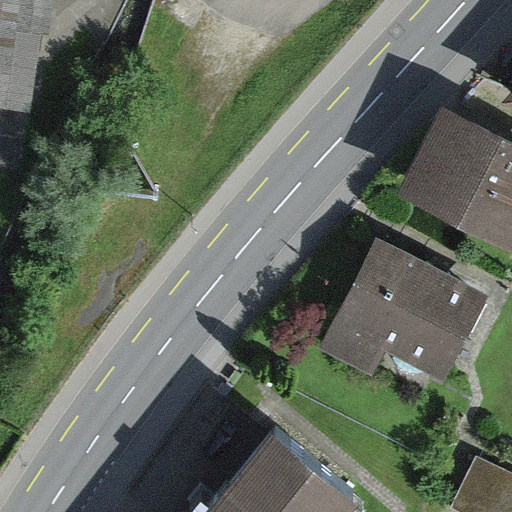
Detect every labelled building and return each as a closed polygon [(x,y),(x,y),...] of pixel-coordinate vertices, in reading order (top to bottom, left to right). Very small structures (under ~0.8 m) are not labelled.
[(511,80),(493,101),(511,109),(511,80)] [(511,250),(511,153),(437,119),(400,200),(511,252),(511,250)] [(475,295),(367,244),(329,322),(438,373),(475,295)] [(282,411),(196,511),(332,511),(361,478),(282,411)] [(511,466),(474,449),(450,502),(470,511),(511,511),(511,510),(511,466)]
